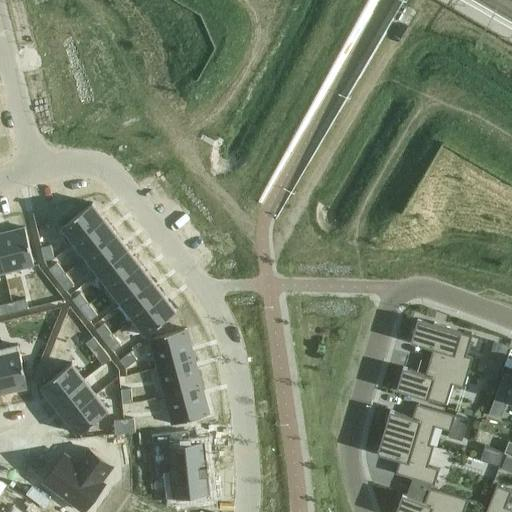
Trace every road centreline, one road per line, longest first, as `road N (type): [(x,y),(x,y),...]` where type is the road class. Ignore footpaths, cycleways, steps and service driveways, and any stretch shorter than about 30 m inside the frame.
road 1 (residential): [(38,167),(82,162),(113,173),(237,342),(246,511)]
road 2 (residential): [(367,511),(351,432),(394,291),(427,286),(511,319)]
road 3 (residential): [(38,167),(0,10)]
